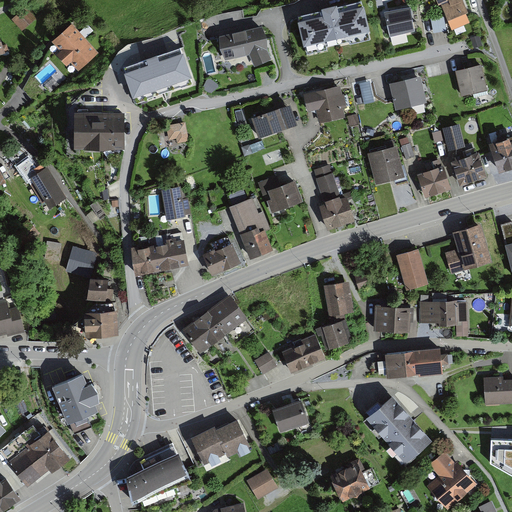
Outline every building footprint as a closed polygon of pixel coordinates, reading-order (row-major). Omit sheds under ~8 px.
[(436,0),(440,8),(446,5),(453,22),(474,14),(467,0),(436,0)] [(28,9),(14,19),(25,33),(38,22),(28,9)] [(409,9),(385,14),(390,39),(415,33),(413,26),(409,9)] [(307,54),(372,41),(365,10),(301,23),(307,54)] [(444,18),(432,20),(434,34),(447,31),(444,18)] [(102,55),(79,26),(60,42),(68,52),(62,57),(71,68),(76,64),(82,72),(102,55)] [(266,33),(220,43),(224,63),(249,58),(252,69),(266,66),(263,54),(270,52),(269,45),(268,40),(266,33)] [(191,84),(186,66),(180,68),(177,59),(164,63),(161,55),(134,64),(138,76),(129,79),(138,105),(191,84)] [(457,74),(461,98),(491,93),(487,69),(457,74)] [(220,87),(208,78),(203,89),(211,94),(220,87)] [(399,111),(430,105),(425,79),(394,84),(399,111)] [(310,112),(322,110),(325,125),(351,119),(348,105),(350,104),(347,89),(307,98),(310,112)] [(295,106),(250,122),(257,142),(303,126),(295,106)] [(125,114),(75,113),(75,149),(124,149),(125,114)] [(185,123),(167,127),(169,141),(176,139),(177,144),(189,142),(185,123)] [(467,150),(463,128),(444,132),(449,153),(467,150)] [(403,145),(408,158),(417,155),(412,142),(403,145)] [(511,142),(491,149),(500,175),(511,171),(511,142)] [(250,146),(242,148),(245,156),(245,157),(252,154),(250,146)] [(373,156),(382,186),(411,177),(403,148),(373,156)] [(455,164),(462,187),(492,178),(485,155),(455,164)] [(332,166),(316,171),(324,196),(339,192),(332,166)] [(67,199),(48,168),(30,178),(50,210),(67,199)] [(421,176),(427,198),(455,189),(449,168),(421,176)] [(300,182),(286,188),(281,177),(262,184),(267,198),(273,196),(280,213),(308,203),(300,182)] [(167,222),(185,219),(185,215),(191,214),(188,199),(183,200),(181,188),(162,191),(167,222)] [(235,203),(248,197),(245,188),(231,193),(235,203)] [(150,195),(151,215),(162,215),(161,194),(150,195)] [(233,208),(256,261),(281,250),(258,198),(233,208)] [(323,209),(330,230),(361,219),(354,199),(323,209)] [(463,249),(444,253),(449,274),(494,263),(485,226),(459,232),(463,249)] [(135,247),(140,276),(194,268),(189,238),(135,247)] [(74,245),(67,271),(92,277),(99,252),(74,245)] [(238,245),(206,260),(213,277),(245,262),(238,245)] [(412,292),(433,286),(424,251),(402,257),(412,292)] [(11,268),(6,269),(13,302),(18,300),(11,268)] [(363,290),(376,286),(371,272),(358,276),(363,290)] [(93,273),(89,293),(107,296),(111,277),(93,273)] [(334,316),(356,313),(352,283),(330,285),(334,316)] [(234,295),(189,327),(206,352),(251,319),(234,295)] [(423,303),(423,324),(461,325),(461,304),(423,303)] [(21,306),(0,310),(0,328),(2,338),(31,332),(27,313),(22,314),(21,306)] [(415,308),(380,307),(379,334),(415,335),(415,308)] [(117,313),(85,315),(86,339),(118,337),(117,313)] [(348,319),(325,328),(334,351),(357,342),(348,319)] [(319,335),(284,349),(295,373),(329,359),(319,335)] [(419,379),(443,376),(440,348),(412,351),(412,352),(385,355),(388,379),(419,376),(419,379)] [(273,351),(259,358),(266,372),(279,365),(273,351)] [(511,375),(485,377),(487,405),(511,403),(511,375)] [(70,422),(97,411),(82,377),(56,388),(70,422)] [(400,395),(373,416),(411,464),(438,443),(400,395)] [(278,421),(281,433),(310,424),(303,401),(274,410),(278,421)] [(214,428),(191,439),(203,464),(223,454),(225,459),(250,447),(237,422),(216,432),(214,428)] [(33,425),(0,450),(0,454),(7,463),(42,436),(33,425)] [(42,436),(7,463),(26,488),(49,471),(53,475),(71,462),(47,432),(42,436)] [(511,439),(492,439),(491,464),(511,475),(511,439)] [(448,454),(432,466),(439,475),(429,484),(448,508),(481,482),(462,459),(456,464),(448,454)] [(176,456),(126,481),(137,506),(190,482),(176,456)] [(365,460),(335,473),(346,499),(376,486),(365,460)] [(270,468),(251,478),(260,497),(279,487),(270,468)] [(0,511),(2,511),(20,500),(6,480),(0,474),(0,511)] [(249,511),(248,503),(218,508),(214,511),(249,511)] [(480,511),(495,511),(491,503),(479,509),(480,511)]
